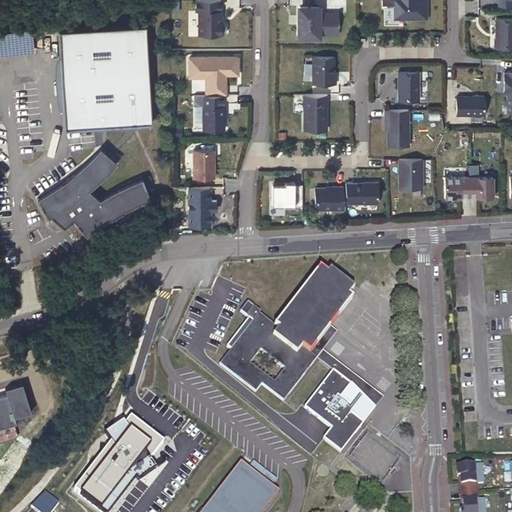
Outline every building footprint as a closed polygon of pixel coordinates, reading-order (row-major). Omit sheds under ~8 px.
[(222,0),(196,0),(197,11),(200,11),(200,34),(225,34),(227,32),(227,24),(225,22),(223,22),(220,22),(220,10),(222,10),(222,0)] [(395,0),(395,18),(428,18),(427,0),(395,0)] [(319,6),(301,6),(301,16),(303,16),(303,23),(299,23),(299,36),(319,36),(320,34),(338,34),(338,12),(319,12),(319,6)] [(145,14),(57,24),(60,44),(61,52),(57,52),(57,60),(57,65),(57,70),(57,74),(58,84),(60,91),(61,96),(62,100),(63,104),(67,104),(69,123),(156,114),(145,14)] [(511,17),(497,18),(497,38),(496,38),(496,48),(511,47),(511,17)] [(32,29),(0,32),(0,56),(34,53),(32,29)] [(239,56),(190,57),(191,77),(206,77),(206,95),(224,94),(227,94),(227,74),(232,74),(232,69),(239,69),(239,56)] [(334,56),(313,56),(313,83),(336,83),(336,74),(334,74),(334,56)] [(420,71),(400,71),(400,100),(420,100),(420,71)] [(225,106),(224,94),(206,95),(194,95),(195,106),(204,106),(225,106)] [(328,94),(304,94),(304,130),(327,129),(328,94)] [(458,109),(458,115),(486,114),(486,96),(458,96),(458,98),(458,109)] [(458,109),(458,98),(450,98),(450,109),(458,109)] [(204,106),(203,130),(225,130),(225,114),(226,114),(227,106),(225,106),(204,106)] [(386,117),(388,117),(388,130),(388,145),(409,145),(409,109),(386,109),(386,117)] [(46,192),(41,194),(52,213),(56,210),(57,211),(56,212),(63,219),(68,223),(77,216),(76,215),(77,214),(90,230),(94,227),(101,222),(109,217),(117,212),(123,208),(131,204),(137,200),(154,193),(146,173),(142,174),(137,176),(132,179),(127,181),(121,184),(110,190),(104,194),(92,185),(98,179),(104,174),(110,169),(116,162),(120,157),(104,143),(102,145),(98,149),(93,154),(89,159),(84,163),(80,167),(76,170),(72,173),(67,177),(62,181),(57,184),(52,188),(46,192)] [(193,150),(193,178),(214,178),(214,150),(193,150)] [(400,159),(400,190),(423,190),(423,158),(400,159)] [(469,174),(469,192),(477,192),(484,192),(484,194),(494,194),(493,173),(469,174)] [(469,192),(469,174),(445,174),(445,195),(454,195),(454,193),(462,193),(469,192)] [(346,193),(347,202),(378,202),(378,183),(346,183),(346,193)] [(303,205),(303,187),(295,187),(295,184),(285,184),(285,187),(273,187),(273,206),(303,205)] [(343,193),(343,186),(333,186),(333,188),(316,188),(316,209),(344,209),(344,204),(343,193)] [(210,187),(188,187),(189,224),(210,224),(210,209),(210,202),(210,187)] [(318,269),(273,326),(251,308),(243,318),(250,323),(218,364),(254,393),(261,384),(283,401),(316,359),(308,353),(330,325),(350,299),(346,296),(352,289),(328,270),(324,274),(318,269)] [(231,307),(243,318),(251,308),(239,298),(231,307)] [(330,325),(308,353),(316,359),(332,370),(352,384),(376,407),(384,397),(324,350),(338,331),(330,325)] [(352,384),(332,370),(305,407),(332,427),(324,439),(342,451),(376,407),(352,384)] [(0,395),(0,427),(16,423),(14,416),(31,411),(22,382),(4,388),(6,393),(0,395)] [(198,511),(262,511),(278,493),(240,463),(203,510),(201,509),(198,511)] [(460,477),(462,493),(478,492),(477,485),(484,484),(483,466),(457,467),(458,477),(460,477)] [(460,510),(460,511),(486,511),(486,500),(478,500),(478,492),(462,493),(463,510),(460,510)]
